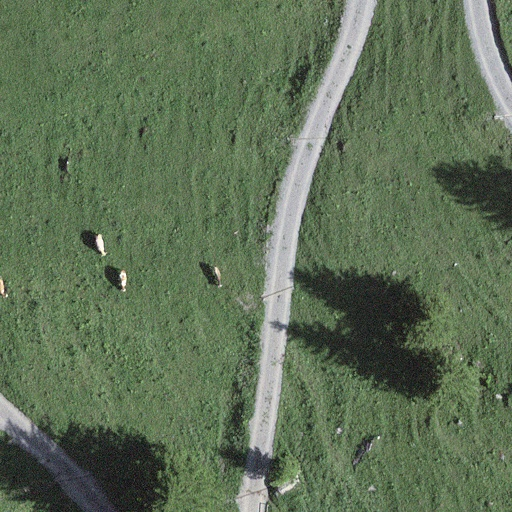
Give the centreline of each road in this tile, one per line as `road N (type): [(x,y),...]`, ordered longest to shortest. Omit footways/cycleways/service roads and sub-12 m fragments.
road 1 (track): [(364,0),(300,239),(268,511)]
road 2 (track): [(95,511),(0,390)]
